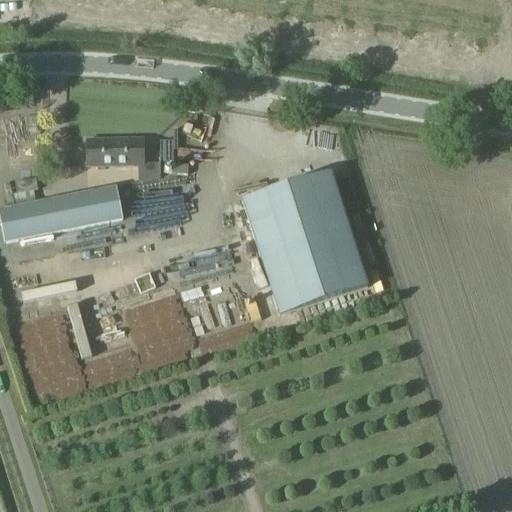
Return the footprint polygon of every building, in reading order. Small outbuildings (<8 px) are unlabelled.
[(142,168),(142,141),(87,142),(87,169),(142,168)] [(330,174),(241,202),(277,317),(367,288),(330,174)] [(0,227),(4,245),(122,222),(115,188),(0,210),(0,227)] [(121,279),(138,274),(134,260),(117,265),(121,279)] [(85,266),(86,278),(105,277),(105,264),(85,266)] [(139,276),(81,293),(77,281),(0,303),(0,328),(4,343),(146,301),(139,276)]
